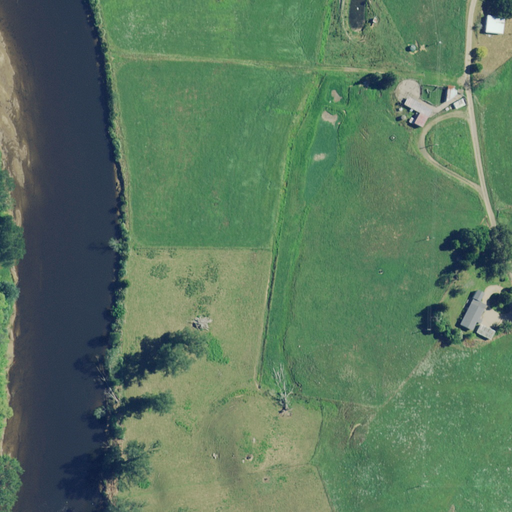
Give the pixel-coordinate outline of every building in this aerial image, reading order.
[(502,18),(483,16),(482,33),(501,35),(502,18)] [(453,92),(452,89),(444,91),(442,101),(444,103),(455,95),(453,92)] [(430,111),(407,98),(403,105),(416,113),(412,120),(409,118),(407,122),(419,128),(425,117),(426,118),(430,111)] [(463,106),(461,100),(452,104),(454,110),(463,106)] [(482,294),(475,291),(458,325),(470,331),(475,322),(479,324),(480,321),(477,319),(484,306),(477,302),(482,294)] [(493,332),(479,325),(475,333),(489,340),(493,332)]
